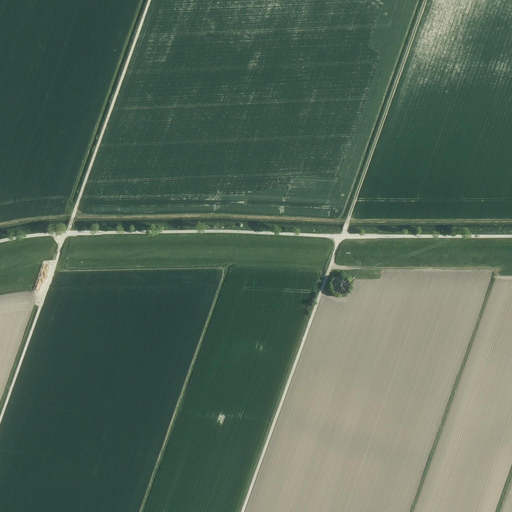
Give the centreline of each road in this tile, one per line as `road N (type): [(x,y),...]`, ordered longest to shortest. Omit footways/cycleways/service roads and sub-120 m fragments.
road 1 (unclassified): [(0,241),(176,231),(340,236)]
road 2 (track): [(340,236),(424,0)]
road 3 (track): [(148,0),(72,216)]
road 4 (unclassified): [(511,237),(340,236)]
